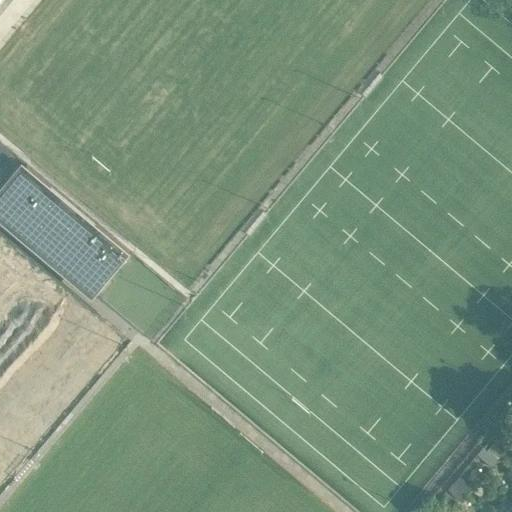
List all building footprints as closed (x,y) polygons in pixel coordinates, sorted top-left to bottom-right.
[(0,0),(0,13),(10,0),(0,0)] [(0,142),(0,160),(1,162),(10,151),(0,142)] [(129,250),(26,163),(9,184),(8,182),(4,187),(0,183),(0,208),(96,289),(129,250)] [(493,444),(488,450),(498,458),(503,452),(493,444)] [(482,448),(477,453),(492,466),(497,460),(482,448)] [(472,485),(459,475),(448,488),(450,492),(460,501),(472,485)] [(511,511),(511,503),(508,500),(497,511),(511,511)]
